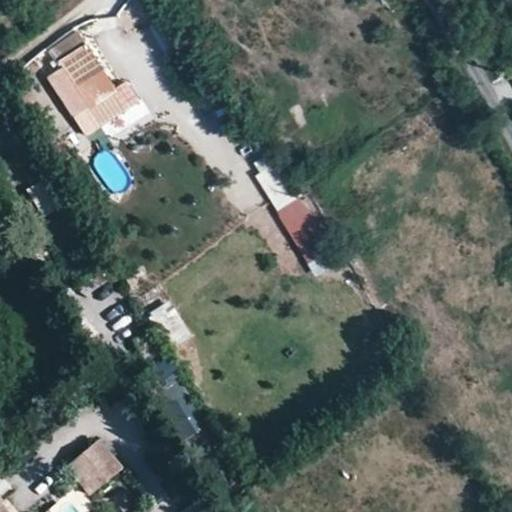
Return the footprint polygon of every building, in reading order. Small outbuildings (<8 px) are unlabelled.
[(115,91),(77,31),(49,49),(62,69),(88,108),(115,91)] [(126,84),(115,91),(88,108),(62,69),(48,78),(86,137),(138,104),(126,84)] [(250,166),(319,276),(346,259),(312,204),(307,207),(273,152),(250,166)] [(42,181),(26,189),(41,218),(57,210),(42,181)] [(152,310),(165,347),(188,339),(175,302),(152,310)] [(145,335),(133,339),(141,360),(153,356),(145,335)] [(121,469),(96,440),(65,466),(90,495),(121,469)]
